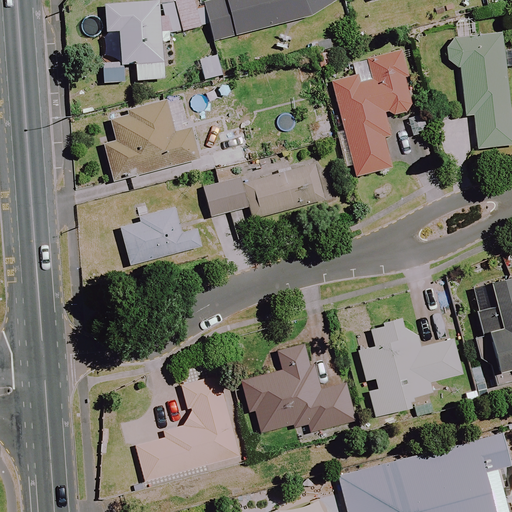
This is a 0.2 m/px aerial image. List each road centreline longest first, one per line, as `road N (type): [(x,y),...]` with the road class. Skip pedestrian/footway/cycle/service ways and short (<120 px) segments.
road 1 (residential): [(42,356),(150,341),(207,304),(278,275),(511,205)]
road 2 (secondary): [(16,0),(42,356)]
road 3 (secondary): [(42,356),(53,511)]
